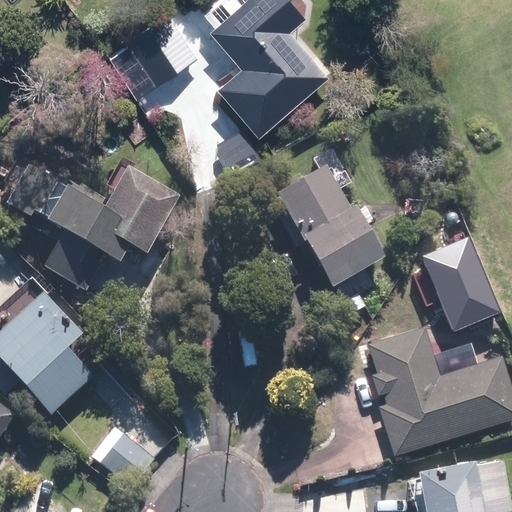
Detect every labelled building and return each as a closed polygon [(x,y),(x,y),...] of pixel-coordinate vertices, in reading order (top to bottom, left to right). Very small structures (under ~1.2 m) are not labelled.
[(287,0),(247,0),(209,34),(241,70),(216,92),(260,140),(327,80),(291,33),(305,21),(287,0)] [(158,85),(195,59),(166,18),(129,45),(158,85)] [(127,245),(146,255),(181,191),(129,164),(105,209),(100,207),(105,198),(80,184),(79,187),(57,175),(53,182),(26,168),(6,205),(30,217),(33,212),(47,219),(45,222),(63,232),(44,267),(87,290),(106,254),(119,261),(127,245)] [(349,208),(325,166),(275,195),(303,244),(305,243),(331,288),(384,259),(354,206),(349,208)] [(83,334),(43,292),(0,332),(0,388),(15,375),(52,414),(93,376),(67,348),(83,334)] [(393,456),(511,420),(511,389),(502,357),(439,375),(425,328),(369,344),(378,374),(371,376),(377,395),(383,393),(387,405),(378,407),(393,456)] [(0,437),(16,414),(0,403),(0,437)] [(155,459),(120,433),(98,462),(132,488),(155,459)] [(475,462),(417,473),(424,511),(507,511),(511,511),(502,461),(476,466),(475,462)]
